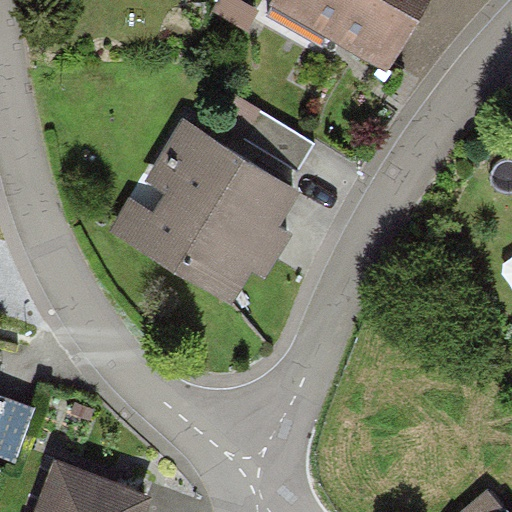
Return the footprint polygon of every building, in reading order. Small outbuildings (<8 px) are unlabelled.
[(430,0),(277,0),(276,2),(390,68),(430,0)] [(305,179),(188,104),(147,167),(173,184),(159,206),(134,190),(112,223),(226,297),(251,258),(270,270),(299,224),(282,213),(305,179)] [(0,451),(10,456),(34,391),(0,378),(0,451)] [(127,511),(141,477),(57,446),(32,511),(127,511)] [(506,511),(487,490),(461,511),(506,511)]
